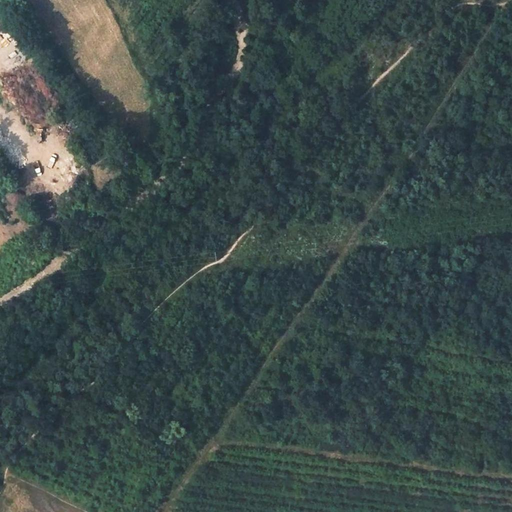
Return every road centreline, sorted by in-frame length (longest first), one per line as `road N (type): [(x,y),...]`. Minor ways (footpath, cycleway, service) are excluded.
road 1 (track): [(476,0),(431,24),(343,114),(223,259),(155,308),(31,436),(0,485)]
road 2 (track): [(510,0),(166,511)]
